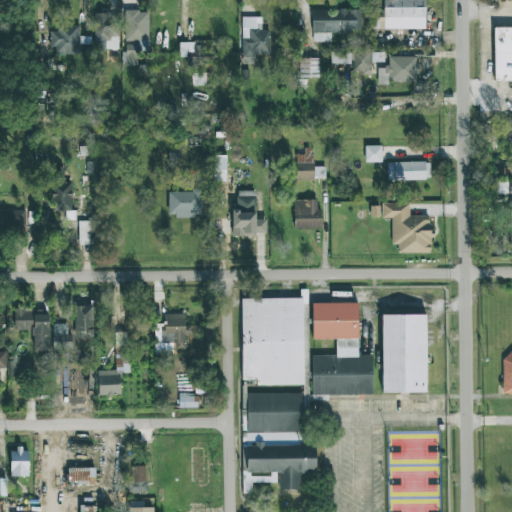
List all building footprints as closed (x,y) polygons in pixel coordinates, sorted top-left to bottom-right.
[(424,0),(383,0),(382,29),(424,30),(424,0)] [(360,9),(339,9),(339,10),(312,10),(312,42),(330,42),(330,32),(360,32),(360,9)] [(148,11),(124,11),(124,42),(137,41),(138,51),(149,50),(148,11)] [(119,49),(118,13),(93,13),(93,49),(119,49)] [(270,53),(269,30),(261,30),(261,17),(241,17),(242,54),(270,53)] [(51,55),(79,54),(79,24),(57,25),(57,31),(51,31),(51,55)] [(494,81),(511,80),(511,26),(493,27),(494,81)] [(125,45),(126,66),(137,65),(136,45),(125,45)] [(371,50),(352,50),(352,71),(370,71),(371,50)] [(331,64),(350,63),(350,52),(330,52),(331,64)] [(417,82),(417,57),(388,57),(388,67),(377,67),(377,82),(417,82)] [(319,78),(319,58),(299,59),(299,78),(319,78)] [(207,86),(207,74),(192,74),(193,86),(207,86)] [(381,146),(364,146),(364,162),(381,162),(381,146)] [(319,181),(319,167),(311,167),(311,148),(296,148),(296,181),(319,181)] [(0,170),(10,170),(10,157),(0,157),(0,170)] [(430,180),(429,162),(387,163),(387,181),(430,180)] [(64,183),(63,167),(52,168),(55,212),(72,212),(70,183),(64,183)] [(511,181),(496,180),(495,193),(511,193),(511,181)] [(168,192),(168,217),(201,217),(200,191),(168,192)] [(266,220),(255,220),(255,191),(236,191),(236,209),(231,209),(231,235),(265,235),(266,220)] [(294,200),(293,228),(321,229),(321,208),(317,208),(317,200),(294,200)] [(382,204),(382,218),(391,218),(391,245),(398,245),(398,253),(430,253),(431,216),(409,216),(409,204),(382,204)] [(25,210),(0,210),(0,227),(25,227),(25,210)] [(218,219),(218,234),(229,235),(230,220),(218,219)] [(90,245),(90,221),(78,222),(78,245),(90,245)] [(241,299),(242,380),(256,380),(256,385),(303,385),(302,298),(241,299)] [(357,303),(312,303),(312,339),(336,339),(336,356),(311,356),(311,377),(303,377),(303,409),(308,409),(308,400),(328,400),(328,395),(372,395),(372,355),(358,355),(357,303)] [(93,306),(74,306),(75,340),(93,339),(93,306)] [(49,351),(48,314),(35,315),(35,309),(12,309),(13,330),(32,330),(33,352),(49,351)] [(185,314),(165,314),(166,324),(154,324),(155,354),(186,353),(185,314)] [(425,315),(381,315),(382,393),(426,393),(425,315)] [(67,324),(53,324),(53,349),(70,349),(71,334),(67,334),(67,324)] [(502,394),(511,393),(511,349),(502,360),(502,394)] [(246,394),(246,441),(255,441),(255,446),(245,446),(245,472),(278,472),(278,490),(299,490),(299,474),(315,474),(315,443),(294,443),(294,437),(287,437),(287,433),(303,432),(303,393),(246,394)] [(178,408),(197,408),(197,397),(188,397),(188,394),(179,394),(178,408)] [(28,449),(10,449),(11,477),(28,476),(28,449)] [(129,493),(145,492),(145,466),(129,466),(129,493)] [(95,469),(69,468),(68,485),(94,485),(95,469)]
